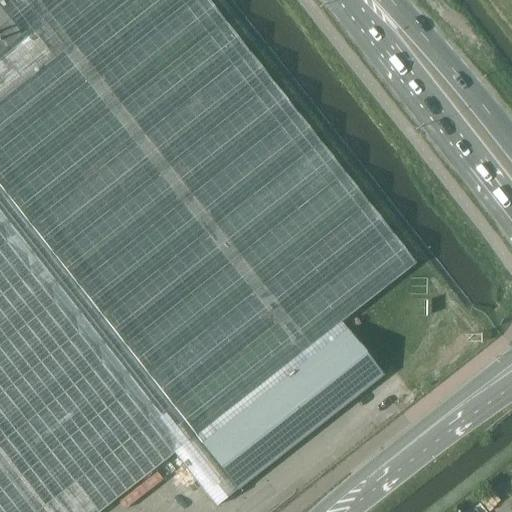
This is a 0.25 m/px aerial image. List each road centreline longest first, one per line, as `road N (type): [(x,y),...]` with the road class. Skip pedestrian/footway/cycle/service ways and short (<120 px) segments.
road 1 (primary): [(371,8),(386,49),(511,212)]
road 2 (secondary): [(332,511),(511,370)]
road 3 (primary): [(511,148),(414,31),(371,8)]
